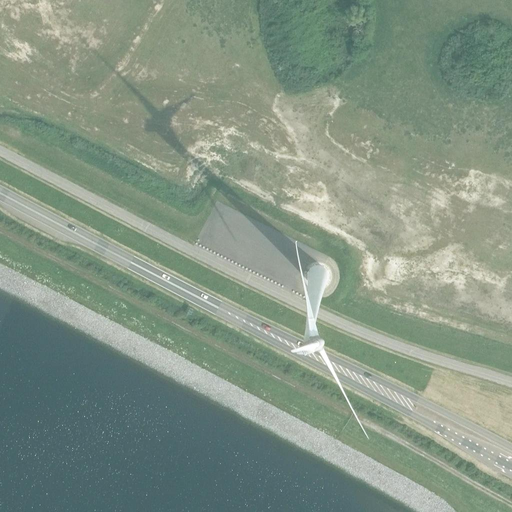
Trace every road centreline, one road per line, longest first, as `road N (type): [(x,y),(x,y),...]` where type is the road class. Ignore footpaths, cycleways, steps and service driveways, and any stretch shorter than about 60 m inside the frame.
road 1 (unclassified): [(511,383),(366,335),(0,150)]
road 2 (primary): [(211,305),(511,467)]
road 3 (primary): [(511,448),(211,305)]
road 4 (primary): [(211,305),(0,193)]
